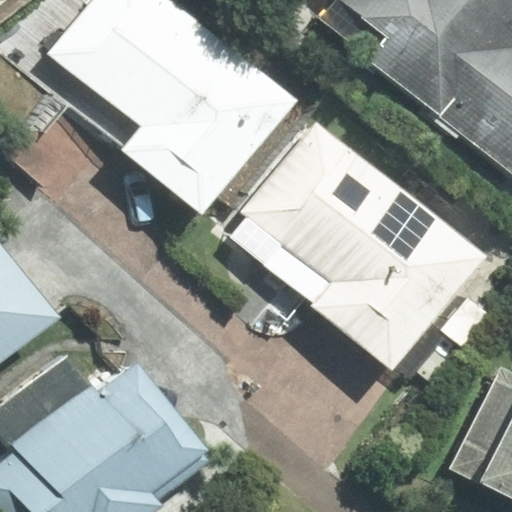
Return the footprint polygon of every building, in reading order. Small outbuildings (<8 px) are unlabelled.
[(292,91),(172,0),(86,0),(45,50),(134,119),(115,143),(196,207),(292,91)] [(511,0),(344,0),(382,29),(362,52),(511,169),(511,26),(498,16),(510,0),(511,0)] [(480,249),(317,120),(243,213),(275,238),(259,259),(305,296),(303,298),(386,363),(389,360),(409,377),(445,332),(425,317),(480,249)] [(0,348),(54,307),(0,242),(0,348)] [(146,483),(202,440),(131,354),(93,384),(88,377),(8,439),(13,445),(0,454),(0,511),(136,511),(157,496),(146,483)] [(511,369),(496,362),(445,466),(498,491),(500,488),(511,493),(511,369)]
